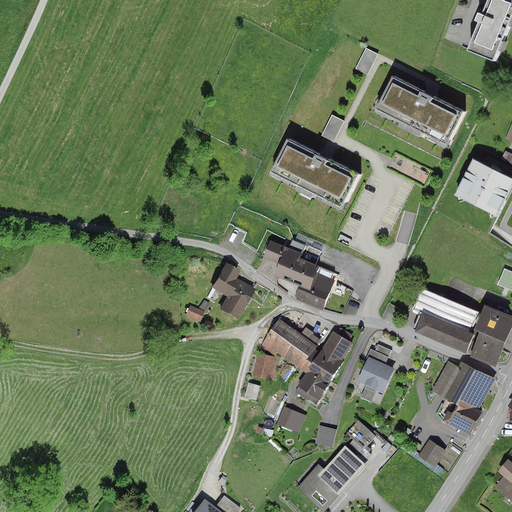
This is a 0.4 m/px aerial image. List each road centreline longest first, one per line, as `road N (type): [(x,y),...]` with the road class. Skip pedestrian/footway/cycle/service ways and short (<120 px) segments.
road 1 (residential): [(0,211),(219,250),(323,316),(381,323),(511,377)]
road 2 (track): [(294,303),(237,332),(121,358),(0,340)]
road 3 (tertiary): [(434,511),(511,381)]
